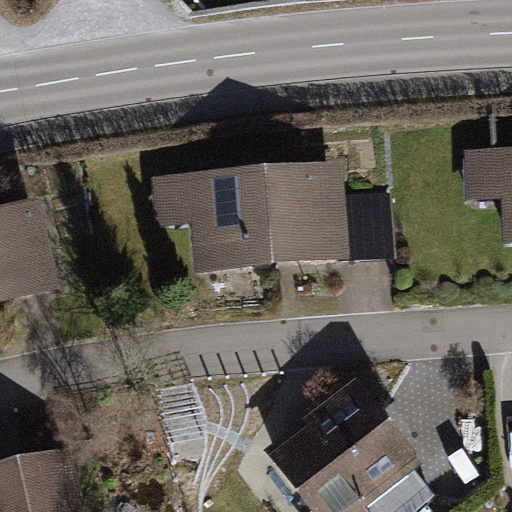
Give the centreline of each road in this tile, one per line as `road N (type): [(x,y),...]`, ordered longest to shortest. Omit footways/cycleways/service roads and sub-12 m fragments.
road 1 (residential): [(0,393),(202,353),(511,337)]
road 2 (tertiary): [(0,91),(279,50),(511,34)]
